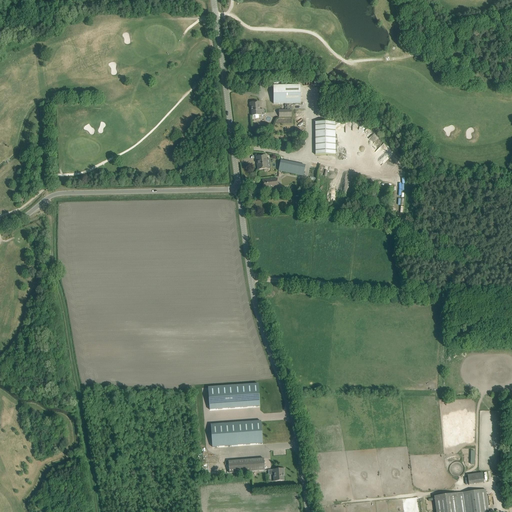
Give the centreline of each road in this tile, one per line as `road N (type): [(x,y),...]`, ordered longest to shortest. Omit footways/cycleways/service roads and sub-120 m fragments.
road 1 (unclassified): [(511,303),(249,278)]
road 2 (unclassified): [(0,226),(60,193),(238,189)]
road 3 (unclassified): [(307,511),(293,421),(249,278)]
road 4 (unclassified): [(238,189),(214,0)]
